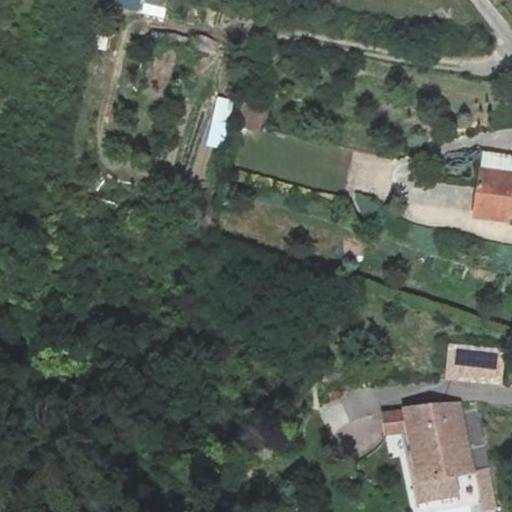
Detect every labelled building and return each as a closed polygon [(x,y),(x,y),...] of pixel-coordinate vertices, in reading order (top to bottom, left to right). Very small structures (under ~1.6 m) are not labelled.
[(109,0),(108,8),(164,19),(168,0),(167,0),(109,0)] [(223,149),(235,100),(217,96),(206,145),(223,149)] [(246,103),(240,127),(264,132),(269,108),(246,103)] [(505,219),(506,213),(511,213),(511,173),(476,169),(470,214),(505,219)] [(415,225),(409,245),(434,252),(439,232),(415,225)] [(501,352),(449,346),(446,376),(498,382),(501,352)] [(404,411),(383,413),(385,433),(407,431),(418,503),(457,496),(455,477),(472,474),(460,403),(404,408),(404,411)]
